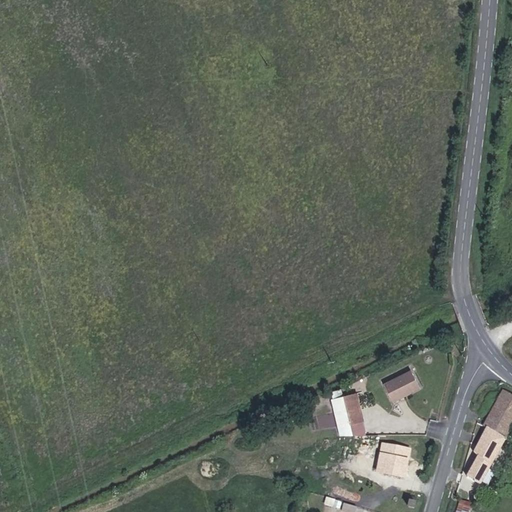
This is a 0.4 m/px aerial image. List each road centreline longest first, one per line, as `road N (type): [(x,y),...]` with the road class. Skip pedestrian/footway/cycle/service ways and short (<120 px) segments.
road 1 (tertiary): [(495,0),(465,257),(464,290),(481,344)]
road 2 (tertiary): [(481,344),(434,511)]
